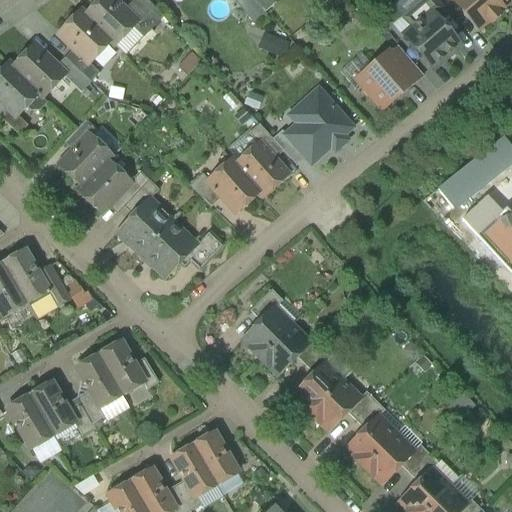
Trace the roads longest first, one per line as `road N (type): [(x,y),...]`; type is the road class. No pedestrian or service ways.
road 1 (residential): [(164,332),(511,44)]
road 2 (residential): [(164,332),(346,511)]
road 3 (residential): [(0,171),(164,332)]
